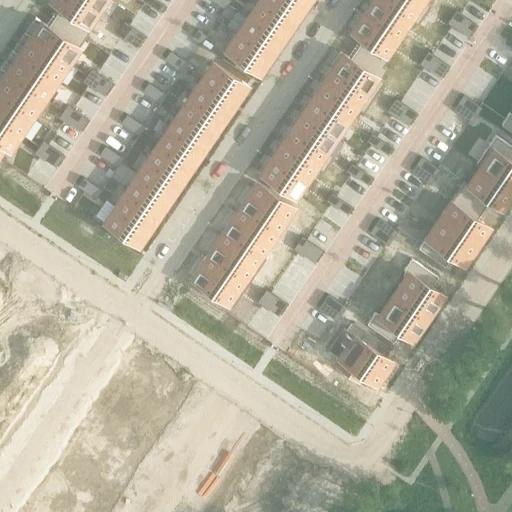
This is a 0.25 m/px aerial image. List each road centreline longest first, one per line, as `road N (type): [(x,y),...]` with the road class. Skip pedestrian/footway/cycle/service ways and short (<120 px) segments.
road 1 (residential): [(132,314),(347,0)]
road 2 (residential): [(363,469),(132,314)]
road 3 (residential): [(363,469),(511,252)]
road 4 (residential): [(0,509),(132,314)]
road 5 (residential): [(132,314),(0,224)]
